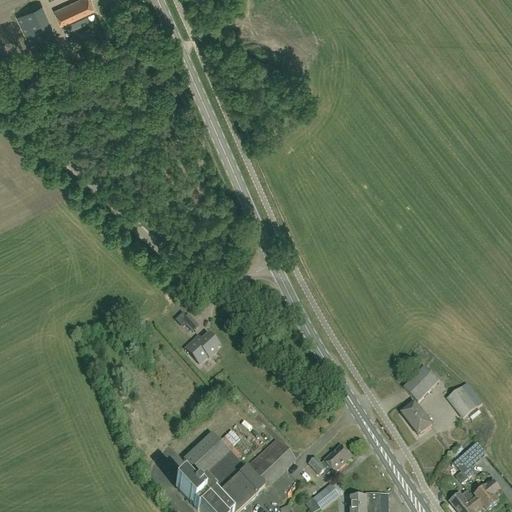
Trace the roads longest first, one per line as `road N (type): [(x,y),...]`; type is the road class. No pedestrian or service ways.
road 1 (unclassified): [(273,262),(224,283),(187,275),(0,98)]
road 2 (primary): [(421,511),(273,262)]
road 3 (primary): [(273,262),(157,0)]
